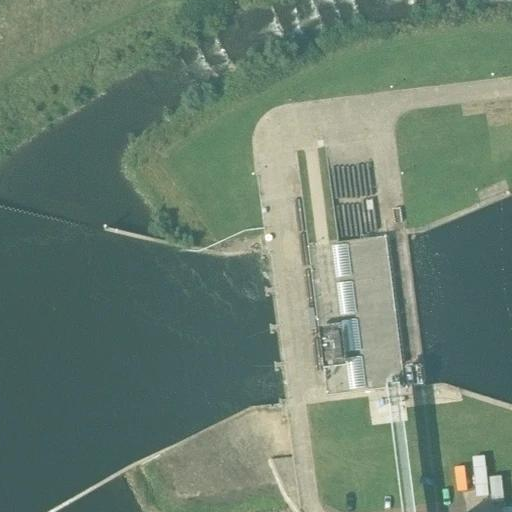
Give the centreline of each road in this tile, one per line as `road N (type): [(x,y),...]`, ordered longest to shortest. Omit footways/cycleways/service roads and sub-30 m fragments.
road 1 (unclassified): [(303,389),(270,135),(403,100),(511,89)]
road 2 (unknown): [(379,106),(413,364)]
